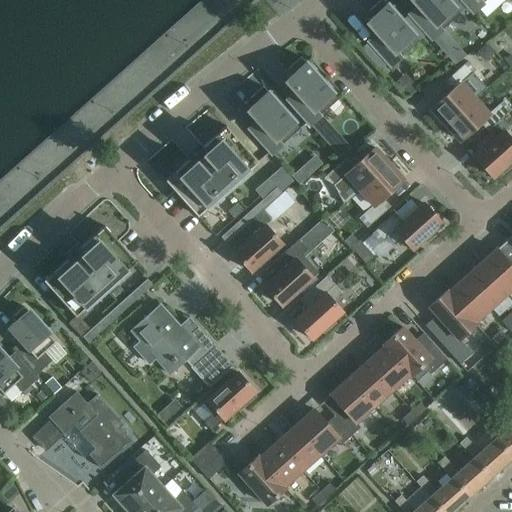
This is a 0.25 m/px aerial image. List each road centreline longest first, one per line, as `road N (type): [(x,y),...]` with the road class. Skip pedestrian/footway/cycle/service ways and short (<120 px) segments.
road 1 (residential): [(301,378),(113,168)]
road 2 (residential): [(479,220),(297,16)]
road 3 (residential): [(113,168),(297,16)]
road 4 (residential): [(301,378),(479,220)]
road 5 (residential): [(0,277),(113,168)]
